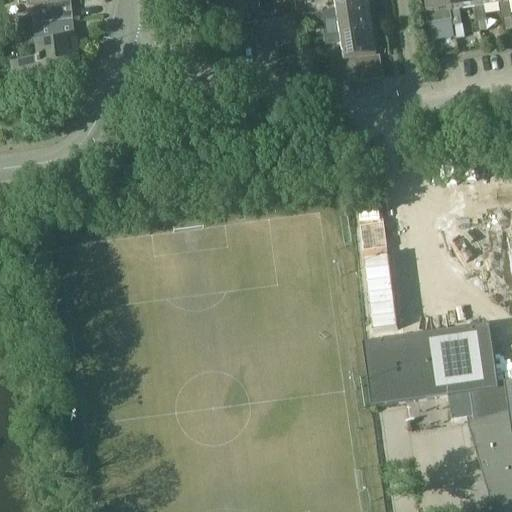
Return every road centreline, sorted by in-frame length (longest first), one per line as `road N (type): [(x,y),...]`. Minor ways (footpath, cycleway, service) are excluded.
road 1 (residential): [(415,107),(359,112),(117,50)]
road 2 (residential): [(0,170),(41,163),(97,120),(117,50)]
